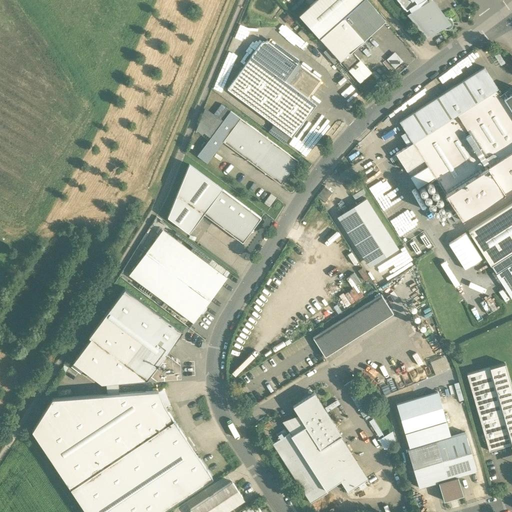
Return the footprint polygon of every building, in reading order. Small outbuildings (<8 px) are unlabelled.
[(315,0),(298,15),(319,39),(362,0),(315,0)] [(366,0),(363,0),(320,39),(328,48),(340,61),(385,21),(366,0)] [(396,0),(400,5),(404,10),(404,9),(406,11),(408,10),(411,14),(409,15),(427,36),(435,31),(442,27),(444,28),(447,29),(450,28),(451,26),(452,23),(451,20),(449,18),(446,17),(443,18),(430,0),(428,2),(427,0),(396,0)] [(320,81),(300,66),(287,83),(284,81),(297,63),(267,42),(262,42),(251,56),(227,89),(275,125),(290,136),(292,137),(316,105),(307,98),(320,81)] [(340,61),(328,48),(323,53),(335,66),(340,61)] [(396,51),(388,59),(396,68),(405,60),(396,51)] [(350,70),(362,83),(374,72),(362,59),(350,70)] [(395,154),(406,171),(423,160),(438,183),(457,213),(446,220),(450,225),(457,221),(460,219),(461,220),(511,187),(511,92),(503,98),(484,68),(417,110),(399,122),(400,124),(412,143),(400,151),(395,154)] [(298,162),(230,112),(197,156),(207,163),(223,142),(280,185),(298,162)] [(290,136),(275,125),(269,133),(284,144),(290,136)] [(202,213),(221,189),(187,165),(164,219),(185,233),(202,213)] [(380,169),(369,175),(376,189),(387,184),(380,169)] [(398,184),(376,196),(384,210),(392,205),(397,214),(392,217),(397,226),(415,216),(398,184)] [(261,218),(221,189),(202,213),(242,243),(261,218)] [(366,199),(341,215),(373,265),(398,249),(366,199)] [(511,203),(468,232),(490,267),(511,252),(511,203)] [(373,265),(341,215),(337,217),(369,268),(373,265)] [(162,230),(129,275),(193,323),(227,278),(162,230)] [(468,232),(449,243),(465,269),(484,258),(468,232)] [(511,299),(511,252),(490,267),(511,300),(511,299)] [(342,296),(348,306),(365,294),(358,284),(362,281),(356,272),(348,278),(354,288),(342,296)] [(125,288),(88,337),(90,338),(73,362),(101,383),(146,379),(150,374),(166,353),(182,331),(125,288)] [(381,294),(312,338),(324,357),(393,314),(381,294)] [(305,337),(286,347),(289,354),(308,343),(305,337)] [(263,344),(243,363),(247,366),(267,348),(263,344)] [(166,353),(150,374),(155,378),(181,376),(179,362),(166,353)] [(511,389),(504,363),(466,374),(489,452),(511,445),(511,447),(511,389)] [(158,391),(51,400),(32,431),(70,489),(173,420),(164,406),(158,391)] [(313,393),(292,406),(305,426),(290,435),(289,433),(272,444),(310,504),(327,493),(325,490),(340,481),(347,492),(367,479),(340,437),(341,436),(313,393)] [(407,449),(449,437),(437,393),(395,405),(407,449)] [(173,420),(70,489),(85,511),(161,511),(212,478),(173,420)] [(449,437),(407,449),(418,488),(476,471),(465,432),(449,437)] [(231,482),(190,510),(190,511),(221,511),(242,499),(231,482)]
